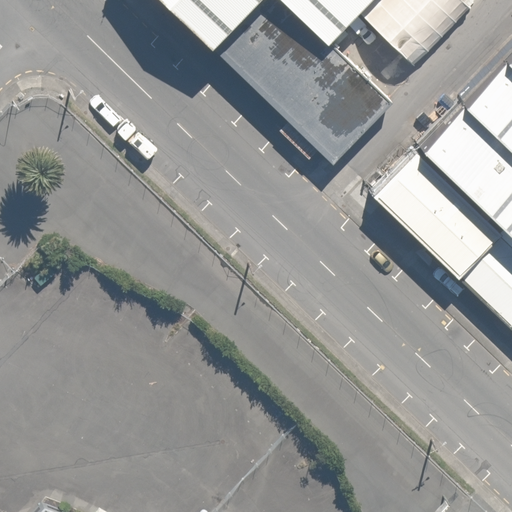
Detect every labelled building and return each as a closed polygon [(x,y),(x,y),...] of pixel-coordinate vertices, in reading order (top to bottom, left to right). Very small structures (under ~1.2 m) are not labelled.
[(176,0),(209,31),(237,0),(296,0),(331,33),(362,0),(176,0)] [(511,40),(498,56),(511,69),(511,40)] [(420,143),(461,100),(511,148),(511,69),(498,56),(370,189),(456,271),(503,222),(420,143)] [(511,148),(461,100),(420,143),(503,222),(511,230),(511,148)] [(511,230),(503,222),(456,271),(511,324),(511,230)]
